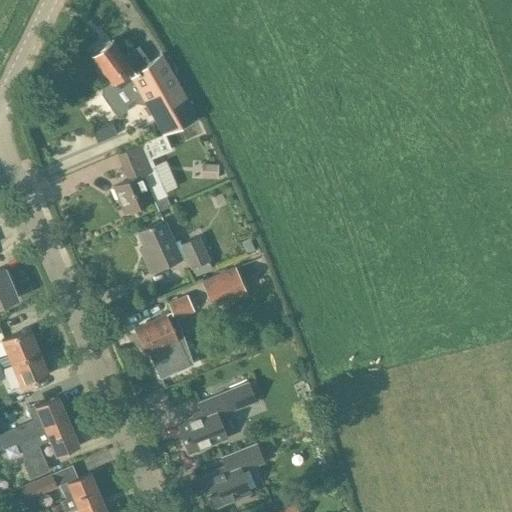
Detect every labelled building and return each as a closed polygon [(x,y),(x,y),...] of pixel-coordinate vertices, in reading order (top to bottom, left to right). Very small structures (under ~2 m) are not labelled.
[(99,69),(110,83),(105,87),(104,92),(115,107),(120,108),(140,94),(129,74),(149,60),(138,46),(125,55),(123,52),(121,53),(112,41),(103,48),(100,48),(95,51),(94,55),(92,56),(101,68),(99,69)] [(162,134),(163,133),(164,133),(198,118),(161,52),(149,60),(129,74),(140,94),(161,132),(162,134)] [(91,130),(95,140),(113,132),(109,122),(91,130)] [(162,134),(143,142),(117,153),(128,180),(112,186),(123,212),(153,200),(165,194),(155,169),(149,157),(170,149),(163,133),(162,134)] [(151,272),(181,259),(181,258),(185,256),(191,269),(210,260),(199,235),(181,243),(178,239),(173,241),(163,219),(137,231),(142,241),(137,243),(151,272)] [(212,305),(246,291),(235,266),(201,280),(212,305)] [(0,303),(17,296),(11,282),(5,268),(0,269),(0,303)] [(149,325),(135,331),(144,352),(155,347),(157,350),(151,353),(160,374),(188,362),(174,329),(177,328),(177,321),(176,317),(191,310),(193,309),(186,294),(167,302),(168,305),(167,306),(171,313),(167,315),(149,323),(149,325)] [(1,340),(11,363),(39,351),(30,328),(1,340)] [(21,386),(49,374),(39,351),(11,363),(21,386)] [(189,454),(226,439),(217,417),(255,401),(247,382),(198,403),(202,414),(177,424),(189,454)] [(0,448),(17,442),(18,443),(69,421),(58,396),(35,406),(41,420),(19,429),(18,426),(0,433),(0,448)] [(49,469),(39,444),(49,439),(56,456),(79,446),(69,421),(18,443),(26,464),(23,465),(29,477),(49,469)] [(213,507),(249,492),(241,470),(263,461),(255,442),(221,456),(226,467),(200,477),(213,507)] [(61,502),(50,506),(52,511),(64,511),(100,496),(90,471),(60,484),(65,498),(61,500),(61,502)] [(20,486),(25,499),(56,486),(51,473),(20,486)] [(107,511),(100,496),(64,511),(107,511)]
